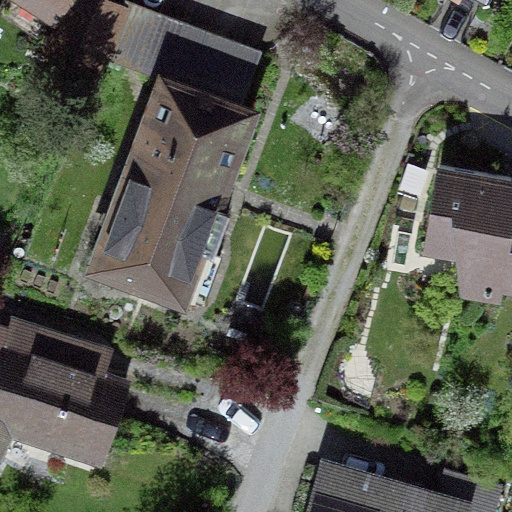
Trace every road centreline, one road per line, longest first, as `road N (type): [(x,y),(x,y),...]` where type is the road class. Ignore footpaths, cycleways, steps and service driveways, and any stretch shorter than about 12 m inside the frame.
road 1 (residential): [(243,511),(428,64)]
road 2 (residential): [(428,64),(317,0)]
